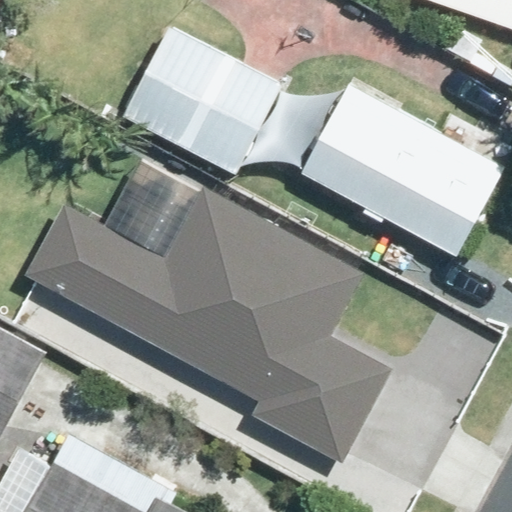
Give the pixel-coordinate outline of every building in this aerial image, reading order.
[(511,0),(453,0),(511,20),(511,0)] [(290,81),(176,19),(129,107),(242,169),(290,81)] [(462,24),(449,46),(474,60),(487,38),(462,24)] [(308,166),(462,247),(507,161),(353,80),(308,166)] [(145,187),(162,156),(110,127),(93,158),(145,187)] [(3,251),(0,256),(0,289),(18,300),(20,295),(158,373),(230,248),(215,238),(220,228),(146,187),(93,279),(41,250),(32,266),(3,251)] [(0,325),(0,459),(55,355),(1,326),(0,325)] [(145,465),(74,428),(58,457),(24,439),(0,484),(0,511),(212,511),(140,474),(145,465)]
